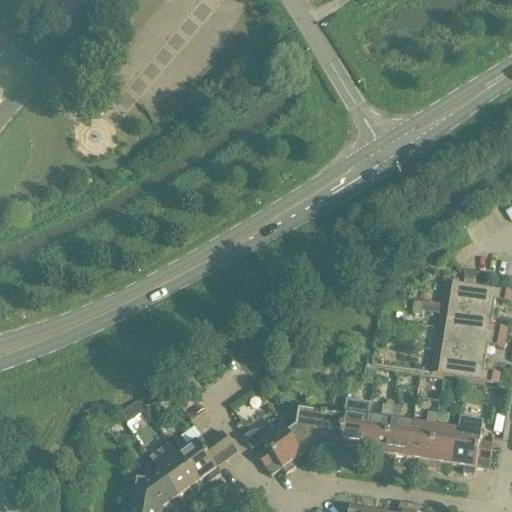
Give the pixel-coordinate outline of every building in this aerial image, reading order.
[(465,275),(464,283),(475,285),(476,277),(465,275)] [(511,294),(447,284),(443,308),(494,315),(496,302),(511,305),(511,301),(511,294)] [(414,304),(412,316),(422,317),(423,305),(414,304)] [(494,315),(443,308),(439,330),(506,340),(507,331),(492,329),(494,315)] [(506,340),(439,330),(436,353),(487,361),(489,348),(504,350),(506,340)] [(487,361),(436,353),(432,376),(499,387),(500,377),(485,374),(487,361)] [(365,369),(364,380),(372,382),(374,371),(365,369)] [(339,449),(338,457),(350,458),(351,451),(363,453),(368,419),(370,405),(357,403),(347,401),(344,420),(345,420),(340,450),(339,449)] [(119,416),(126,426),(144,413),(137,403),(119,416)] [(368,419),(363,453),(374,455),(373,462),(384,464),(393,409),(384,407),(381,421),(368,419)] [(393,409),(384,464),(395,466),(396,459),(408,460),(413,426),(400,424),(403,410),(393,409)] [(287,436),(286,436),(302,457),(318,446),(339,449),(340,450),(345,420),(344,420),(299,412),(296,429),(287,436)] [(413,426),(408,460),(419,462),(418,469),(429,471),(438,416),(429,415),(427,428),(413,426)] [(438,416),(429,471),(440,473),(441,466),(453,468),(458,434),(446,431),(448,418),(438,416)] [(459,434),(453,468),(464,470),(463,477),(475,479),(476,471),(489,474),(494,447),(481,445),(480,445),(480,442),(483,423),(461,420),(459,434)] [(247,437),(243,440),(252,452),(263,444),(267,450),(256,457),(272,479),(282,471),(286,477),(296,470),(292,464),(301,458),(302,457),(286,436),(287,436),(282,429),(272,436),(270,435),(269,435),(267,434),(265,433),(263,433),(261,433),(260,433),(258,433),(256,433),(254,434),(252,434),(251,435),(249,436),(247,437)] [(222,435),(212,442),(228,464),(238,456),(223,435),(222,435)] [(178,457),(178,458),(198,486),(199,485),(207,479),(212,485),(218,480),(221,477),(217,472),(228,464),(212,442),(201,450),(197,444),(178,457)] [(169,447),(150,460),(159,472),(164,479),(164,478),(180,499),(189,492),(193,498),(203,491),(199,485),(198,486),(178,458),(169,447)] [(133,511),(163,511),(179,500),(180,499),(164,478),(164,479),(154,486),(138,483),(133,511)]
